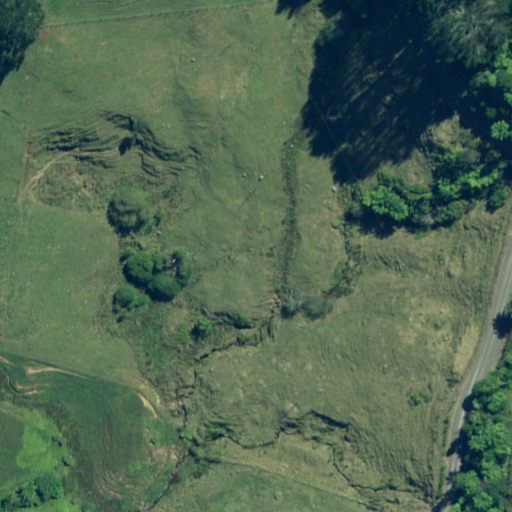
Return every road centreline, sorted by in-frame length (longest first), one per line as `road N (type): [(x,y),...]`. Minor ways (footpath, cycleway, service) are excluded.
road 1 (unclassified): [(511,222),(490,161),(383,0)]
road 2 (unclassified): [(454,511),(463,426),(511,332)]
